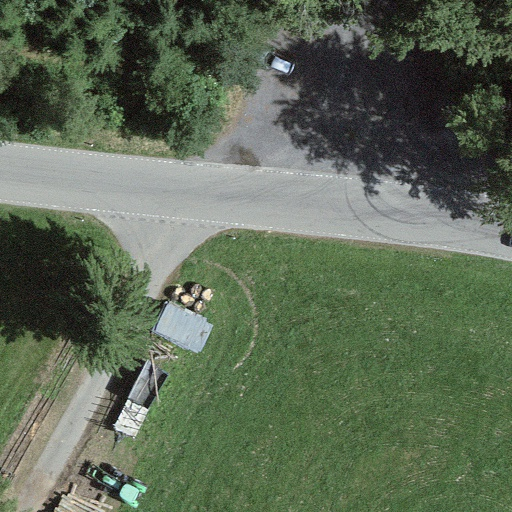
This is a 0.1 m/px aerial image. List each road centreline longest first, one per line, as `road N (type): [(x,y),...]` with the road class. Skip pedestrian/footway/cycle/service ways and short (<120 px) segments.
road 1 (tertiary): [(511,238),(0,171)]
road 2 (track): [(393,0),(402,34),(508,237)]
road 3 (track): [(317,0),(298,84),(236,200)]
